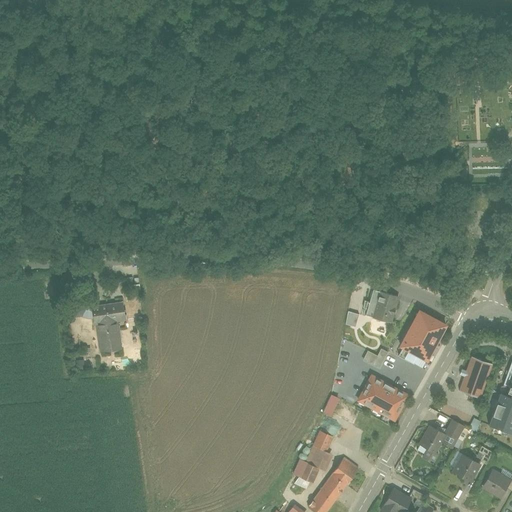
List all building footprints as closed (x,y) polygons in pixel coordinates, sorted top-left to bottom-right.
[(83,291),(69,294),(71,311),(76,315),(83,315),(90,319),(93,318),(94,325),(97,325),(101,352),(121,348),(117,322),(125,321),(122,303),(92,307),(92,311),(88,312),(85,309),(83,291)] [(392,323),(398,297),(377,293),(372,318),(392,323)] [(398,356),(413,364),(418,356),(427,360),(446,325),(419,310),(400,346),(403,347),(398,356)] [(349,311),(347,324),(357,326),(360,313),(349,311)] [(381,368),(389,351),(382,348),(379,354),(370,350),(365,361),(381,368)] [(497,365),(472,357),(466,374),(460,391),(485,399),(497,365)] [(511,430),(511,361),(490,422),(511,430)] [(394,420),(408,395),(371,376),(358,400),(394,420)] [(334,416),(342,397),(333,393),(325,412),(334,416)] [(471,428),(479,430),(482,420),(474,417),(471,428)] [(448,434),(443,442),(454,448),(466,426),(453,419),(446,433),(448,434)] [(446,433),(430,424),(419,445),(428,450),(436,454),(437,452),(443,442),(448,434),(446,433)] [(326,456),(333,438),(319,432),(306,464),(300,462),(293,478),(313,486),(318,473),(325,475),(332,458),(326,456)] [(478,459),(489,462),(493,450),(482,447),(478,459)] [(436,454),(428,450),(423,458),(435,464),(440,454),(437,452),(436,454)] [(454,471),(473,482),(483,464),(464,454),(454,471)] [(328,511),(357,470),(342,461),(308,511),(309,511),(328,511)] [(505,497),(511,483),(511,478),(492,467),(481,486),(504,499),(505,497)] [(398,511),(404,511),(412,498),(392,486),(379,509),(384,511),(393,511),(395,510),(398,511)] [(433,511),(436,508),(424,501),(418,511),(433,511)]
